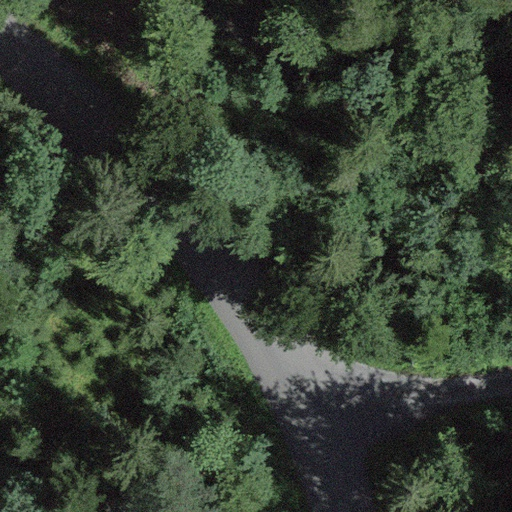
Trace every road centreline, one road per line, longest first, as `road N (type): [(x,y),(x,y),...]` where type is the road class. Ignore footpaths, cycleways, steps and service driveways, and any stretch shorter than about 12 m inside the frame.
road 1 (unclassified): [(0,30),(94,118),(204,240),(309,414)]
road 2 (unclassified): [(511,379),(309,414)]
